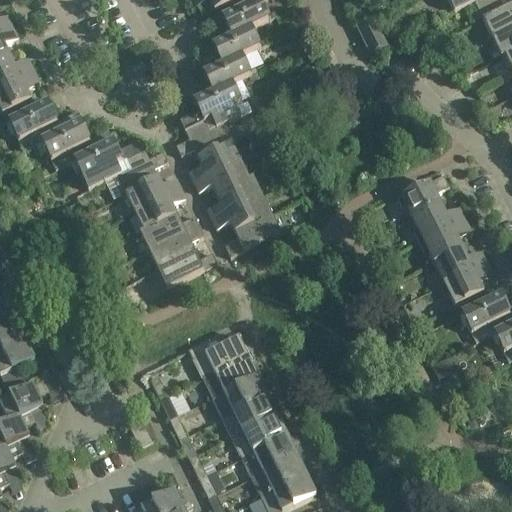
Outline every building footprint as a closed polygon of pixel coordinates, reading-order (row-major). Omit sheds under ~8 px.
[(191,0),(197,10),(210,4),(215,14),(244,0),(191,0)] [(447,0),(455,15),(474,6),(485,0),(447,0)] [(511,0),(485,0),(474,6),(483,24),(487,23),(511,10),(511,0)] [(214,50),(252,32),(252,33),(277,21),(274,14),(268,18),(261,4),(223,23),(227,33),(209,41),(214,50)] [(492,43),(511,33),(511,10),(487,23),(493,35),(489,37),(492,43)] [(0,38),(14,32),(8,21),(0,24),(0,38)] [(374,21),(356,30),(370,58),(388,49),(374,21)] [(0,38),(0,65),(11,60),(6,50),(19,44),(14,32),(0,38)] [(265,43),(258,46),(252,33),(252,32),(214,50),(218,60),(199,69),(204,79),(242,61),(243,61),(268,49),(265,43)] [(511,33),(492,43),(495,49),(499,47),(505,59),(511,55),(511,33)] [(0,92),(35,76),(29,64),(16,71),(11,60),(0,65),(0,92)] [(233,89),(249,82),(258,77),(255,71),(249,74),(243,61),(242,61),(204,79),(209,88),(190,98),(195,107),(233,88),(233,89)] [(35,76),(0,92),(0,112),(3,119),(32,104),(27,93),(40,87),(35,76)] [(260,81),(258,77),(249,82),(251,86),(260,81)] [(242,108),(233,89),(233,88),(195,107),(199,116),(181,125),(185,134),(204,125),(209,135),(227,126),(227,127),(252,116),(247,105),(242,108)] [(58,125),(49,107),(10,126),(24,156),(36,150),(39,148),(43,146),(83,127),(78,117),(76,116),(58,125)] [(195,154),(199,163),(233,147),(236,146),(227,127),(227,126),(209,135),(204,125),(185,134),(190,144),(176,150),(181,161),(195,154)] [(91,145),(83,127),(43,146),(39,148),(36,150),(40,158),(47,155),(57,175),(76,166),(76,165),(115,147),(109,136),(91,145)] [(76,166),(89,194),(114,182),(114,181),(131,172),(127,163),(146,154),(141,144),(119,155),(115,147),(76,165),(76,166)] [(190,178),(195,188),(241,165),(233,147),(199,163),(203,172),(190,178)] [(123,201),(127,199),(126,199),(160,182),(156,174),(169,167),(164,157),(150,163),(146,154),(127,163),(131,172),(114,181),(114,182),(123,201)] [(284,167),(279,157),(260,167),(265,176),(284,167)] [(250,183),(241,165),(195,188),(199,197),(213,191),(217,200),(250,183)] [(398,202),(403,214),(407,212),(412,223),(442,208),(437,198),(450,192),(444,180),(398,202)] [(208,215),(213,224),(263,200),(254,181),(250,183),(217,200),(221,208),(208,215)] [(160,182),(126,199),(127,199),(132,210),(128,212),(131,219),(182,194),(178,185),(164,191),(160,182)] [(187,204),(182,194),(131,219),(134,225),(138,223),(144,234),(144,236),(178,219),(174,210),(187,204)] [(0,214),(4,224),(21,216),(12,197),(0,202),(0,214)] [(231,228),(235,237),(272,219),(263,200),(213,224),(218,234),(231,228)] [(412,223),(417,233),(412,235),(418,247),(465,224),(460,212),(447,219),(442,208),(412,223)] [(178,219),(144,236),(144,234),(140,236),(150,256),(200,231),(196,221),(182,228),(178,219)] [(281,238),(272,219),(235,237),(239,245),(226,252),(231,262),(281,238)] [(418,247),(423,258),(428,255),(434,266),(463,252),(458,242),(471,235),(465,224),(418,247)] [(374,241),(384,236),(379,227),(369,232),(374,241)] [(150,256),(159,274),(196,256),(192,247),(205,241),(200,231),(150,256)] [(440,290),(444,288),(487,267),(481,256),(468,262),(463,252),(434,266),(438,276),(434,279),(440,290)] [(200,265),(196,256),(159,274),(168,293),(218,268),(214,258),(200,265)] [(487,267),(444,288),(440,290),(447,303),(451,301),(455,310),(484,296),(479,285),(492,279),(487,267)] [(397,268),(386,274),(393,287),(404,282),(397,268)] [(475,348),(494,338),(511,329),(511,316),(510,317),(501,298),(461,318),(475,348)] [(0,332),(17,324),(7,305),(0,308),(0,332)] [(0,332),(0,356),(26,344),(17,324),(0,332)] [(511,329),(494,338),(508,367),(511,364),(511,329)] [(190,354),(204,383),(250,360),(240,341),(227,347),(223,338),(190,354)] [(27,388),(19,371),(36,363),(26,344),(0,356),(0,376),(1,380),(9,396),(27,388)] [(213,403),(260,380),(250,360),(204,383),(213,403)] [(448,376),(441,362),(433,366),(440,380),(448,376)] [(213,403),(223,423),(269,400),(260,380),(213,403)] [(152,385),(161,404),(169,400),(163,389),(160,381),(152,385)] [(0,430),(9,427),(30,416),(32,415),(40,411),(41,411),(43,410),(39,401),(48,397),(42,385),(31,391),(0,405),(0,430)] [(179,420),(176,414),(169,400),(161,404),(171,424),(179,420)] [(223,423),(233,442),(279,420),(269,400),(223,423)] [(0,454),(4,453),(18,446),(27,442),(28,441),(24,433),(36,427),(30,416),(9,427),(0,430),(0,454)] [(479,428),(485,425),(481,417),(475,419),(479,428)] [(171,424),(181,443),(189,439),(179,420),(171,424)] [(233,442),(243,463),(289,440),(279,420),(233,442)] [(129,430),(141,453),(154,447),(144,424),(129,430)] [(506,441),(511,438),(511,436),(509,430),(502,434),(506,441)] [(198,459),(189,439),(181,443),(190,463),(198,459)] [(243,463),(252,482),(299,459),(289,440),(243,463)] [(0,454),(0,479),(5,477),(14,473),(9,464),(23,458),(24,457),(18,446),(4,453),(0,454)] [(208,479),(198,459),(190,463),(200,483),(208,479)] [(262,502),(308,479),(299,459),(252,482),(262,502)] [(0,479),(0,503),(1,503),(0,500),(0,492),(9,489),(10,488),(5,477),(0,479)] [(218,498),(208,479),(200,483),(210,502),(218,498)] [(291,511),(318,499),(308,479),(262,502),(266,511),(291,511)] [(184,511),(177,495),(141,511),(184,511)] [(210,502),(214,511),(224,511),(218,498),(210,502)]
